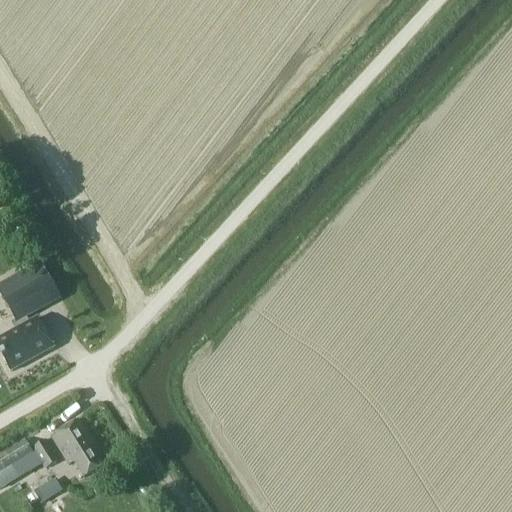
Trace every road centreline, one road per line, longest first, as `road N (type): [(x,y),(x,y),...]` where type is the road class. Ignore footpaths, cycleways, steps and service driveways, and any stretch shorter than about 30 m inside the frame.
road 1 (unclassified): [(0,422),(92,366),(142,320),(439,0)]
road 2 (track): [(142,320),(0,91)]
